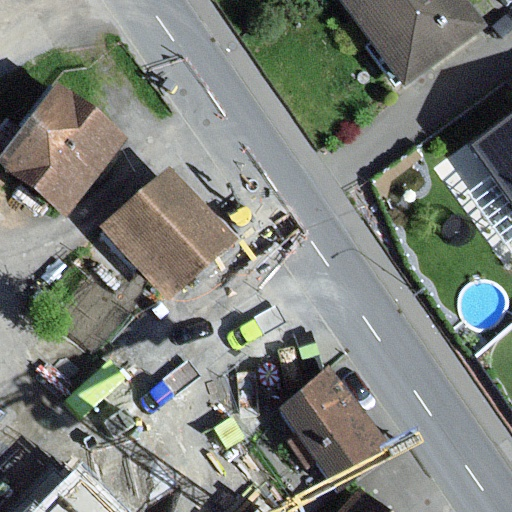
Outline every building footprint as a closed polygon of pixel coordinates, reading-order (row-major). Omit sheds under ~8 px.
[(459,0),(329,0),(400,94),(484,32),(459,0)] [(511,0),(498,0),(505,9),(511,4),(511,0)] [(124,143),(52,88),(0,156),(0,176),(63,224),(124,143)] [(511,120),(467,153),(511,216),(511,120)] [(237,244),(165,166),(93,233),(99,239),(79,257),(139,322),(159,303),(165,310),(237,244)] [(292,340),(218,282),(103,427),(180,488),(246,406),(242,403),(292,340)] [(327,371),(273,416),(334,498),(391,458),(327,371)] [(255,511),(265,499),(229,471),(198,511),(255,511)] [(375,511),(356,494),(339,511),(375,511)]
